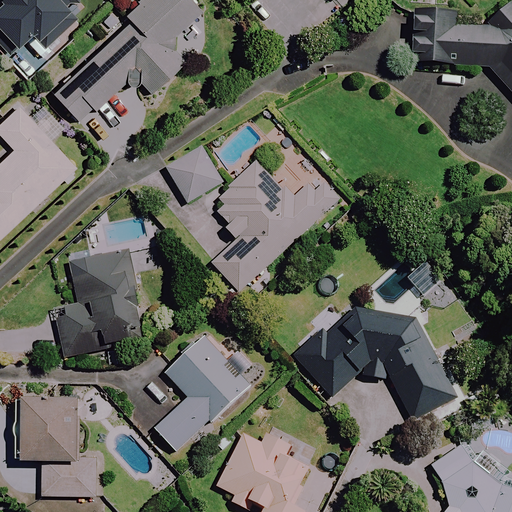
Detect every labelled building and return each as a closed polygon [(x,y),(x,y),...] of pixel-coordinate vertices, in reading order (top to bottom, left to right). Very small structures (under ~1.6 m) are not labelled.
[(203,12),(191,0),(142,0),(126,16),(131,21),(54,96),(83,126),(126,84),(133,91),(140,84),(151,95),(186,61),(170,44),(203,12)] [(511,7),(492,25),(459,23),(460,11),(416,7),(412,63),(463,68),(463,72),(480,73),(480,69),(487,70),(495,78),(511,95),(511,7)] [(0,239),(76,169),(20,108),(0,126),(0,135),(14,151),(0,164),(0,239)] [(224,184),(203,150),(169,171),(190,205),(224,184)] [(214,265),(240,293),(339,201),(332,194),(321,183),(314,189),(297,205),(259,164),(220,200),(226,208),(219,214),(230,225),(226,229),(238,242),(214,265)] [(145,329),(132,253),(87,261),(90,277),(74,280),(79,306),(58,310),(67,358),(105,351),(104,347),(134,341),(132,332),(145,329)] [(459,396),(417,319),(357,309),(297,358),(331,399),(358,376),(392,381),(413,421),(459,396)] [(175,453),(209,424),(211,426),(255,389),(231,362),(228,364),(208,341),(168,375),(190,400),(155,430),(175,453)] [(77,460),(78,403),(21,402),(20,463),(44,464),(43,498),(99,499),(99,460),(77,460)] [(292,446),(269,435),(263,446),(244,436),(218,488),(235,497),(232,503),(249,511),(254,504),(264,509),(262,511),(305,511),(291,504),(310,468),(287,456),(292,446)] [(441,481),(450,508),(447,511),(511,511),(511,490),(504,488),(511,478),(511,473),(485,450),(474,462),(454,443),(429,468),(441,481)] [(220,496),(201,472),(188,482),(208,506),(220,496)]
